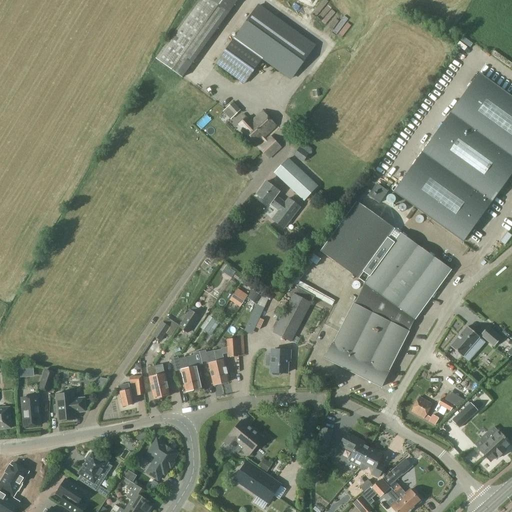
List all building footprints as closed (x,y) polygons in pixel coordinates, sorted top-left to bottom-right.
[(181,78),(202,49),(228,13),(237,0),(198,0),(190,11),(155,59),(181,78)] [(245,84),(263,59),(290,79),(314,47),(259,7),(217,64),(245,84)] [(463,37),(460,40),(472,49),(475,45),(463,37)] [(463,242),(511,173),(511,96),(479,73),(393,192),(463,242)] [(224,111),(230,118),(240,109),(233,102),(224,111)] [(247,118),(240,124),(238,126),(244,131),(256,145),(276,126),(262,111),(251,121),(248,117),(247,118)] [(414,119),(410,125),(415,128),(419,121),(414,119)] [(401,130),(395,139),(403,145),(410,136),(401,130)] [(271,140),(259,153),(267,161),(279,147),(271,140)] [(395,142),(389,152),(395,155),(401,145),(395,142)] [(304,162),(308,156),(300,149),(295,155),(304,162)] [(304,200),(316,187),(286,160),(274,173),(304,200)] [(285,202),(276,196),(279,192),(266,181),(256,194),(270,204),(279,210),(272,219),(283,227),(299,206),(288,198),(285,202)] [(376,183),(367,196),(379,204),(387,191),(376,183)] [(451,270),(357,202),(320,251),(365,284),(362,292),(359,290),(324,358),(381,387),(415,319),(451,270)] [(329,291),(327,296),(299,281),(310,261),(305,258),(291,283),(332,305),(338,295),(329,291)] [(326,281),(334,270),(329,266),(328,267),(321,261),(314,272),(326,281)] [(254,287),(247,298),(255,303),(262,293),(254,287)] [(236,291),(232,297),(241,304),(245,298),(236,291)] [(291,341),(311,303),(293,294),(273,332),(291,341)] [(257,304),(263,307),(266,301),(260,298),(257,304)] [(223,308),(227,313),(237,307),(233,301),(223,308)] [(188,332),(199,316),(191,311),(180,327),(188,332)] [(209,316),(200,328),(207,333),(216,321),(209,316)] [(160,340),(169,326),(163,322),(154,336),(160,340)] [(489,325),(481,334),(494,344),(501,336),(489,325)] [(467,327),(450,346),(463,357),(480,338),(467,327)] [(229,357),(243,356),(243,336),(239,336),(239,339),(228,340),(229,357)] [(289,361),(289,350),(272,349),(271,355),(266,355),(266,365),(271,365),(271,372),(271,373),(272,375),(278,375),(279,374),(280,372),(286,372),(287,360),(289,361)] [(221,383),(229,381),(224,359),(215,361),(221,383)] [(215,384),(221,383),(215,361),(208,363),(213,384),(213,385),(215,384)] [(431,364),(420,384),(425,387),(437,367),(431,364)] [(161,397),(169,395),(167,384),(164,373),(162,365),(154,367),(156,375),(158,384),(161,397)] [(196,366),(188,368),(193,389),(194,389),(194,390),(195,391),(199,390),(199,389),(199,388),(201,388),(196,366)] [(153,399),(161,397),(158,384),(156,375),(154,367),(148,369),(150,376),(148,377),(150,384),(153,399)] [(185,391),(193,389),(192,384),(188,368),(180,369),(184,384),(185,391)] [(470,388),(475,383),(458,368),(453,373),(470,388)] [(44,370),(39,388),(50,391),(56,374),(44,370)] [(142,377),(130,378),(131,383),(136,382),(137,395),(143,394),(142,377)] [(122,406),(123,406),(133,404),(130,389),(129,389),(120,391),(119,391),(122,406)] [(72,394),(56,395),(57,405),(53,406),(54,412),(57,412),(58,421),(74,419),(74,412),(85,411),(84,398),(73,399),(72,394)] [(37,397),(21,398),(24,426),(40,425),(37,397)] [(423,419),(432,404),(420,397),(411,412),(423,419)] [(454,405),(442,399),(439,404),(450,411),(454,405)] [(478,410),(471,403),(452,420),(459,428),(478,410)] [(0,428),(10,428),(9,408),(0,408),(0,428)] [(433,415),(429,421),(435,425),(439,419),(433,415)] [(248,456),(264,436),(242,419),(224,442),(238,453),(241,451),(248,456)] [(332,430),(323,428),(317,447),(326,450),(332,430)] [(498,431),(479,449),(490,461),(496,456),(497,458),(506,450),(504,448),(509,443),(505,438),(503,436),(498,431)] [(368,452),(370,448),(363,445),(365,441),(346,433),(339,445),(353,452),(350,456),(362,463),(368,452)] [(157,440),(156,439),(148,452),(156,456),(146,472),(157,479),(162,472),(164,473),(177,452),(163,443),(163,441),(159,439),(157,440)] [(130,442),(127,446),(134,450),(137,446),(130,442)] [(368,452),(362,463),(374,469),(371,474),(378,478),(384,467),(378,463),(383,455),(370,448),(368,452)] [(107,463),(92,453),(79,473),(80,474),(77,479),(96,491),(95,490),(110,466),(106,464),(107,463)] [(267,471),(271,464),(263,459),(259,466),(267,471)] [(268,502),(280,484),(247,461),(235,480),(268,502)] [(5,475),(0,483),(0,488),(13,496),(17,490),(18,491),(22,485),(20,484),(28,472),(13,463),(10,467),(10,466),(6,472),(7,473),(5,475)] [(437,465),(433,469),(439,474),(443,471),(437,465)] [(393,491),(397,495),(403,490),(395,480),(402,473),(397,467),(382,479),(390,487),(390,488),(393,491)] [(65,479),(56,494),(63,498),(63,500),(64,501),(61,505),(59,503),(58,504),(71,511),(82,511),(86,506),(80,501),(85,492),(65,479)] [(152,479),(147,487),(153,491),(158,482),(152,479)] [(381,495),(390,487),(382,479),(365,495),(368,499),(378,491),(381,495)] [(128,504),(139,511),(147,511),(148,511),(149,511),(152,507),(151,505),(153,503),(140,496),(144,489),(130,480),(125,487),(130,490),(127,496),(131,499),(128,504)] [(365,492),(373,485),(369,480),(361,486),(365,492)] [(104,488),(100,494),(105,497),(109,491),(104,488)] [(400,499),(411,510),(420,501),(410,490),(400,499)] [(2,492),(0,495),(0,511),(12,511),(15,508),(13,507),(16,502),(18,503),(19,502),(12,498),(2,492)] [(361,511),(367,511),(373,508),(362,495),(353,502),(361,511)] [(395,511),(408,511),(411,510),(400,499),(391,507),(395,511)]
